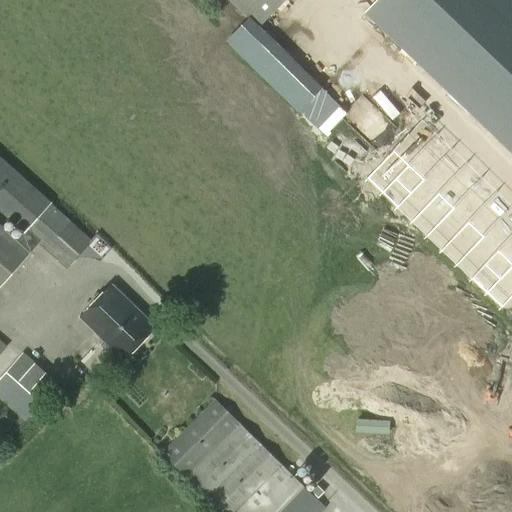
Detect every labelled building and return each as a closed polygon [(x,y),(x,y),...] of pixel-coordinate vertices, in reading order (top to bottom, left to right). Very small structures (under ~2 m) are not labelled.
[(228,0),(259,29),(287,0),(228,0)] [(511,153),(511,13),(498,0),(376,0),(365,13),(366,14),(406,53),(455,99),(511,153)] [(262,31),(240,54),(297,110),(319,87),(262,31)] [(511,288),(511,210),(418,118),(361,175),(494,307),(511,288)] [(343,170),(352,164),(333,135),(324,142),(343,170)] [(0,286),(39,243),(67,268),(91,241),(50,204),(18,240),(0,223),(0,286)] [(111,285),(79,318),(104,342),(99,348),(112,360),(117,355),(122,360),(154,326),(111,285)] [(23,351),(0,376),(0,400),(24,422),(48,394),(56,386),(58,383),(23,351)] [(65,393),(56,386),(48,394),(57,402),(65,393)] [(214,401),(163,453),(187,477),(222,511),(320,511),(324,508),(214,401)]
